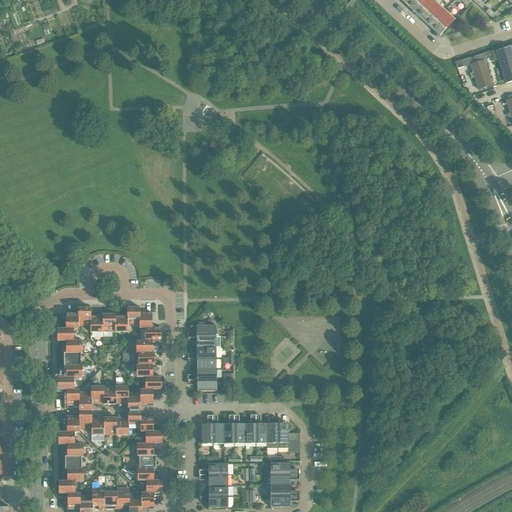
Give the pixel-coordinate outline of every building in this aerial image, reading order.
[(399,0),(411,10),(420,0),(399,0)] [(420,19),(435,3),(432,0),(420,0),(411,10),(420,19)] [(430,28),(445,12),(435,3),(420,19),(430,28)] [(494,14),(489,9),(485,13),(490,18),(494,14)] [(494,21),(500,15),(496,11),(494,14),(490,18),(494,21)] [(441,34),(454,20),(445,12),(430,28),(439,36),(441,34)] [(492,58),(490,52),(483,54),(485,60),(492,58)] [(511,79),(511,53),(511,52),(497,56),(505,81),(511,79)] [(493,86),(485,60),(471,65),(478,90),(493,86)] [(463,68),(461,61),(455,63),(457,69),(463,68)] [(90,325),(90,317),(91,317),(90,308),(78,308),(78,313),(78,325),(90,325)] [(139,313),(139,308),(127,308),(127,316),(127,324),(139,324),(139,313)] [(103,333),(102,315),(102,317),(100,317),(100,311),(96,311),(96,317),(91,317),(90,317),(90,325),(90,333),(103,333)] [(127,324),(127,316),(121,316),(121,311),(117,311),(117,317),(115,317),(115,315),(115,333),(127,333),(127,324)] [(78,328),(78,325),(78,313),(75,313),(65,313),(65,324),(65,327),(58,327),(58,329),(57,329),(57,330),(73,330),(78,330),(78,328)] [(152,324),(152,313),(144,313),(139,313),(139,324),(139,329),(144,329),(159,328),(159,326),(152,326),(152,324)] [(115,333),(115,315),(102,315),(103,333),(103,331),(115,331),(115,333)] [(216,337),(216,326),(196,326),(196,332),(198,332),(198,337),(216,337)] [(161,341),(161,333),(161,328),(159,328),(144,329),(144,341),(152,341),(161,341)] [(73,339),(73,330),(57,330),(57,342),(65,342),(73,342),(73,341),(73,339)] [(220,348),(220,337),(216,337),(198,337),(198,342),(196,342),(196,348),(220,348)] [(82,354),(82,341),(73,341),(73,342),(65,342),(66,350),(60,350),(60,354),(64,354),(80,354),(82,354)] [(158,351),(158,347),(152,347),(152,341),(144,341),(136,341),(136,353),(152,353),(152,351),(158,351)] [(216,359),(216,348),(220,348),(196,348),(196,354),(198,354),(198,359),(216,359)] [(154,366),(154,353),(152,353),(136,353),(136,354),(138,354),(138,365),(136,365),(136,366),(152,366),(154,366)] [(80,366),(80,354),(64,354),(64,366),(80,366)] [(216,370),(216,359),(198,359),(198,364),(196,364),(196,370),(216,370)] [(82,379),(82,366),(80,366),(64,366),(60,366),(60,370),(66,370),(66,378),(74,378),(74,379),(82,379)] [(152,377),(152,372),(158,372),(158,368),(152,368),(152,366),(136,366),(136,378),(145,378),(152,378),(152,377)] [(216,380),(216,370),(196,370),(197,376),(199,376),(199,381),(216,380)] [(161,390),(161,377),(152,377),(152,378),(145,378),(145,390),(160,390),(161,390)] [(74,390),(74,381),(74,379),(74,378),(66,378),(57,378),(57,391),(74,390)] [(216,391),(216,380),(199,381),(199,386),(197,386),(197,392),(216,391)] [(103,405),(103,387),(91,387),(91,396),(91,403),(97,403),(97,408),(101,408),(101,403),(103,403),(103,405)] [(116,405),(115,387),(115,389),(103,389),(103,387),(103,405),(116,405)] [(128,403),(128,395),(128,387),(115,387),(116,405),(116,403),(118,403),(118,407),(122,407),(122,403),(127,403),(128,403)] [(79,407),(79,396),(79,390),(74,390),(57,391),(59,391),(59,394),(66,394),(66,396),(66,407),(77,407),(79,407)] [(153,397),(153,393),(160,393),(160,390),(145,390),(140,390),(140,395),(140,406),(143,406),(153,406),(153,397)] [(140,406),(140,395),(128,395),(128,403),(127,403),(128,411),(140,411),(140,406)] [(91,412),(91,403),(91,396),(79,396),(79,407),(79,412),(91,412)] [(140,427),(140,416),(140,411),(128,411),(128,420),(128,428),(129,428),(140,427)] [(91,428),(91,420),(92,420),(91,412),(79,412),(79,417),(79,428),(91,428)] [(128,428),(128,420),(122,420),(122,415),(118,415),(118,420),(116,420),(116,418),(116,436),(128,436),(129,428),(128,428)] [(104,436),(103,418),(103,420),(101,420),(101,416),(97,416),(97,420),(92,420),(91,420),(91,428),(91,436),(104,436)] [(153,426),(153,421),(153,416),(143,416),(140,416),(140,427),(140,433),(145,432),(160,432),(160,429),(153,429),(153,426)] [(79,417),(77,417),(66,417),(66,428),(66,430),(59,430),(59,433),(58,433),(74,433),(79,433),(79,428),(79,417)] [(116,436),(116,418),(103,418),(104,436),(104,434),(115,434),(116,436)] [(272,426),(272,424),(266,425),(266,444),(266,449),(277,449),(277,426),(272,426)] [(288,424),(282,424),(282,426),(277,426),(277,449),(288,449),(288,447),(288,444),(288,441),(288,434),(288,424)] [(212,445),(212,427),(207,427),(207,425),(201,425),(201,445),(212,445)] [(223,445),(223,425),(217,425),(217,427),(212,427),(212,445),(223,445)] [(234,444),(234,427),(229,427),(229,425),(223,425),(223,445),(234,444)] [(245,444),(244,425),(239,425),(239,427),(234,427),(234,444),(245,444)] [(255,444),(255,427),(250,427),(250,425),(244,425),(245,444),(255,444)] [(266,444),(266,425),(260,425),(260,427),(255,427),(255,444),(266,444)] [(162,445),(162,432),(160,432),(145,432),(145,444),(153,444),(153,445),(162,445)] [(74,445),(74,433),(58,433),(58,446),(66,446),(74,445)] [(159,454),(159,450),(153,450),(153,445),(153,444),(145,444),(137,444),(137,457),(155,457),(155,456),(153,456),(153,454),(159,454)] [(83,458),(83,445),(74,445),(66,446),(67,453),(61,454),(61,458),(65,458),(81,458),(83,458)] [(155,469),(155,457),(137,457),(139,457),(139,469),(137,469),(155,469)] [(81,469),(81,458),(65,458),(65,469),(81,469)] [(228,476),(227,464),(208,465),(208,471),(210,471),(210,476),(228,476)] [(288,475),(288,470),(289,470),(289,464),(270,464),(270,475),(288,475)] [(83,482),(83,469),(81,469),(65,469),(61,469),(61,474),(67,474),(67,482),(75,482),(83,482)] [(159,475),(159,471),(153,471),(153,469),(155,469),(137,469),(137,482),(146,482),(146,481),(153,481),(153,475),(159,475)] [(290,486),(290,480),(288,480),(288,475),(270,475),(270,486),(290,486)] [(228,487),(228,476),(210,476),(210,481),(208,481),(208,487),(228,487)] [(162,494),(162,481),(153,481),(146,481),(146,482),(146,493),(161,494),(162,494)] [(75,484),(75,482),(67,482),(58,482),(58,494),(75,494),(75,484)] [(290,492),(290,486),(270,486),(270,497),(288,497),(288,492),(290,492)] [(228,497),(228,487),(208,487),(208,492),(210,492),(210,497),(228,497)] [(104,509),(104,490),(91,490),(92,499),(92,507),(98,507),(98,511),(102,511),(102,506),(104,506),(104,509)] [(117,508),(116,490),(116,492),(104,492),(104,490),(104,509),(117,508)] [(129,499),(129,497),(129,490),(116,490),(117,508),(117,506),(119,506),(119,511),(123,511),(123,506),(128,506),(129,506),(129,499)] [(154,499),(154,496),(161,496),(161,494),(146,493),(141,493),(141,498),(141,510),(144,510),(154,510),(154,499)] [(80,510),(80,499),(80,494),(78,494),(75,494),(58,494),(58,495),(60,495),(60,497),(67,497),(67,500),(67,510),(78,510),(79,510),(80,510)] [(228,508),(228,497),(210,497),(210,502),(208,502),(208,509),(228,508)] [(290,508),(290,502),(288,502),(288,497),(270,497),(270,508),(290,508)] [(141,498),(129,499),(129,506),(128,506),(128,511),(141,511),(141,510),(141,498)] [(92,511),(92,507),(92,499),(80,499),(80,510),(79,510),(79,511),(92,511)]
